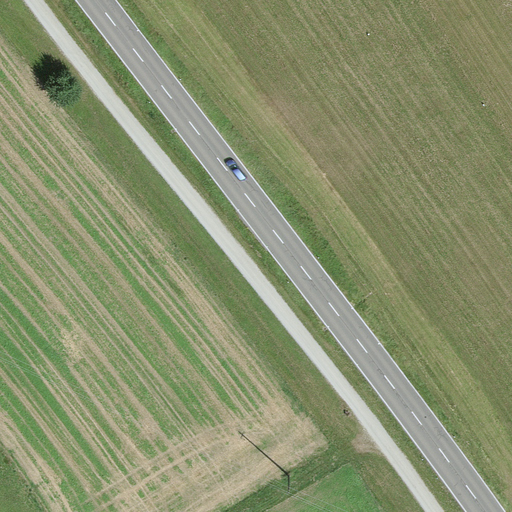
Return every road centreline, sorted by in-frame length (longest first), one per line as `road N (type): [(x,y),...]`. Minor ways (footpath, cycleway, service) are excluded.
road 1 (primary): [(94,0),(486,511)]
road 2 (track): [(426,511),(286,312),(38,0)]
